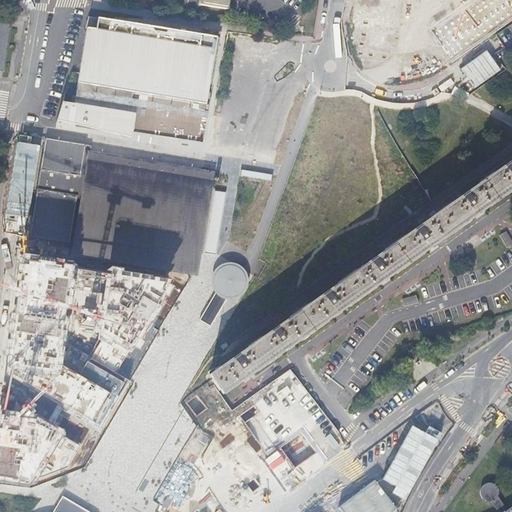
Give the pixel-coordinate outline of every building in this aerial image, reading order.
[(224,9),(225,0),(200,0),(200,5),(224,9)] [(469,41),(472,16),(354,0),(350,25),(469,41)] [(0,28),(1,29),(0,33),(0,70),(4,71),(14,19),(0,16),(0,28)] [(217,37),(89,17),(85,27),(87,28),(77,96),(73,96),(72,103),(63,102),(57,120),(103,127),(102,130),(132,137),(133,131),(134,121),(150,123),(149,131),(178,136),(180,124),(179,123),(180,114),(182,104),(206,108),(217,37)] [(373,48),(370,68),(419,73),(421,53),(373,48)] [(150,123),(134,121),(133,131),(203,142),(208,108),(206,108),(182,104),(180,114),(179,123),(180,124),(178,136),(149,131),(150,123)] [(197,263),(212,171),(91,151),(85,150),(86,144),(46,138),(31,231),(71,237),(72,232),(78,232),(77,239),(76,243),(197,263)] [(388,278),(435,244),(483,210),(511,189),(511,161),(467,193),(425,223),(414,231),(389,248),(310,304),(295,314),(257,341),(221,367),(210,375),(221,391),(223,394),(252,374),(254,372),(290,346),(295,343),(298,341),(336,313),(388,278)] [(271,175),(242,170),(241,176),(270,181),(271,175)] [(71,237),(31,231),(30,235),(41,237),(41,238),(76,243),(77,239),(71,238),(71,237)] [(249,277),(249,271),(247,267),(244,263),(240,260),(235,259),(230,259),(225,261),(222,265),(219,269),(219,274),(219,279),(221,282),(222,283),(226,287),(230,289),(231,289),(235,289),(240,288),(244,285),(248,281),(249,277)] [(242,270),(232,264),(228,270),(221,282),(200,320),(210,326),(231,289),(238,277),(242,270)] [(283,404),(303,392),(301,389),(303,388),(290,369),(269,383),(283,404)] [(271,452),(283,442),(257,411),(245,422),(271,452)] [(295,433),(298,440),(288,445),(291,452),(292,452),(298,464),(311,458),(315,466),(323,462),(306,428),(295,433)] [(395,511),(398,510),(375,481),(340,508),(342,511),(395,511)] [(511,511),(511,508),(509,511),(498,497),(499,496),(499,494),(499,491),(498,488),(496,486),(495,485),(493,484),(491,483),(489,483),(488,484),(486,484),(484,485),(483,487),(482,488),(481,489),(480,492),(481,495),(482,497),(483,500),(485,501),(488,502),(489,502),(491,502),(497,511),(511,511)] [(53,511),(91,511),(63,495),(53,511)]
